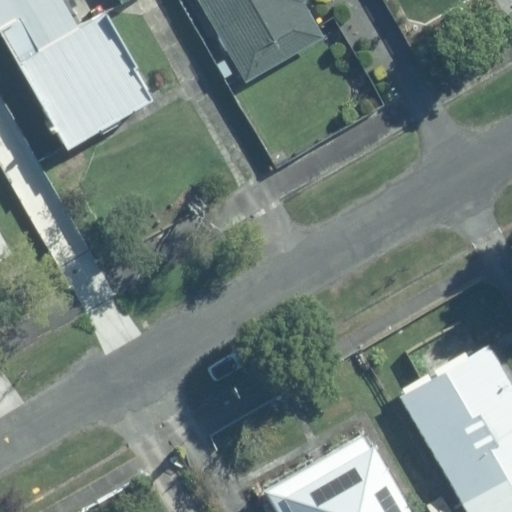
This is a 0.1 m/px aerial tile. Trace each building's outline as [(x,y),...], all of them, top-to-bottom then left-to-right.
[(99,0),(50,0),(2,28),(76,155),(161,105),(99,0)] [(194,0),(242,84),(320,38),(299,4),(304,0),(194,0)] [(474,345),(461,323),(413,349),(427,372),(422,375),(419,371),(393,386),(396,390),(390,393),(453,502),(511,468),(511,395),(481,342),(474,345)] [(412,511),(370,440),(270,499),(277,511),(412,511)] [(511,511),(511,468),(453,502),(458,511),(511,511)]
